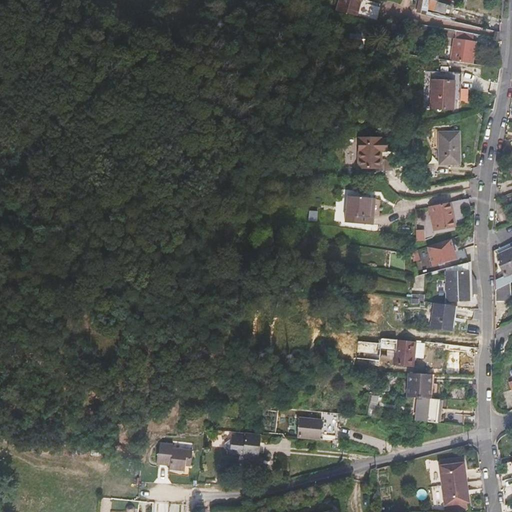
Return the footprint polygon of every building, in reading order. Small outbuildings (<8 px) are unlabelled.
[(338,0),(336,8),(357,14),(360,15),(376,18),(379,8),(363,3),(363,0),(338,0)] [(451,6),(433,0),(422,0),(420,14),(426,15),(428,7),(449,13),(451,6)] [(324,11),(315,11),(315,12),(314,21),(323,21),(324,11)] [(475,34),(456,29),(455,37),(474,40),(475,34)] [(474,40),(455,37),(453,47),(476,51),(477,41),(474,40)] [(476,51),(453,47),(451,59),(474,63),(476,51)] [(453,101),(454,81),(461,81),(461,72),(432,71),(430,108),(452,109),(453,101)] [(453,101),(460,101),(461,81),(454,81),(453,101)] [(294,138),(309,138),(309,130),(294,130),(294,138)] [(440,164),(458,164),(458,132),(440,133),(440,164)] [(379,152),(385,152),(386,141),(379,140),(379,138),(358,138),(358,167),(379,168),(379,152)] [(421,174),(434,174),(434,166),(421,166),(421,174)] [(346,222),(373,224),(373,216),(370,216),(371,198),(348,196),(346,222)] [(466,196),(428,205),(431,217),(450,211),(449,209),(467,205),(466,196)] [(447,218),(451,217),(450,211),(431,217),(434,229),(449,226),(447,218)] [(445,262),(460,257),(467,255),(464,247),(464,245),(465,245),(463,235),(439,243),(445,262)] [(460,257),(462,262),(471,260),(478,258),(474,244),(464,247),(467,255),(460,257)] [(511,281),(511,246),(497,253),(501,262),(498,264),(503,276),(495,279),(496,289),(511,281)] [(471,270),(471,260),(462,262),(445,267),(446,301),(472,301),(472,296),(477,296),(476,278),(471,270)] [(434,302),(430,328),(451,331),(454,305),(434,302)] [(450,343),(465,344),(466,334),(456,333),(455,334),(451,334),(450,343)] [(363,339),(362,357),(381,358),(382,340),(363,339)] [(397,339),(393,365),(413,368),(417,342),(397,339)] [(450,373),(464,374),(465,362),(450,361),(450,373)] [(367,389),(388,389),(389,373),(378,372),(377,384),(367,384),(367,389)] [(408,373),(407,397),(419,397),(429,398),(430,374),(408,373)] [(466,387),(451,386),(450,399),(465,400),(466,387)] [(429,398),(419,397),(417,420),(437,422),(439,399),(434,398),(429,398)] [(322,419),(299,416),(297,438),(320,440),(321,434),(337,436),(339,412),(323,410),(322,419)] [(463,415),(448,413),(446,423),(462,425),(463,415)] [(257,456),(258,452),(258,442),(259,434),(244,432),(243,436),(231,435),(230,440),(229,439),(225,442),(224,444),(229,448),(229,452),(242,454),(242,455),(257,456)] [(185,466),(190,467),(192,450),(172,448),(172,444),(159,442),(158,453),(156,453),(155,463),(170,465),(169,469),(185,470),(185,466)] [(102,445),(91,444),(90,455),(101,456),(102,445)] [(440,466),(462,463),(461,458),(439,461),(440,466)] [(469,502),(463,463),(462,463),(440,466),(438,466),(444,506),(445,506),(468,503),(469,502)] [(468,503),(445,506),(446,511),(450,511),(469,509),(468,503)]
